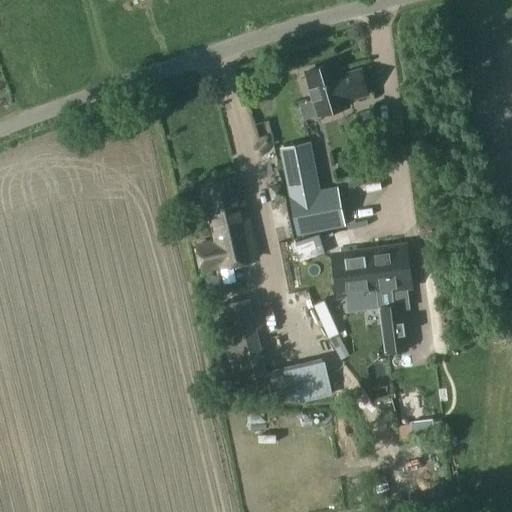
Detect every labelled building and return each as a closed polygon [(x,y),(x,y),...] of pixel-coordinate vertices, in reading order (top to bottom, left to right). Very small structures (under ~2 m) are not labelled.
[(312,101),(314,100),(319,115),(347,106),(345,100),(367,94),(360,70),(339,77),(335,63),(306,72),(310,87),(308,88),(312,101)] [(325,146),(328,158),(345,154),(341,142),(325,146)] [(344,226),(337,187),(313,192),(304,145),(280,150),(297,235),(344,226)] [(214,240),(196,245),(202,271),(253,259),(242,214),(247,213),(244,203),(239,204),(234,182),(202,190),(214,240)] [(412,290),(406,248),(371,253),(372,261),(377,294),(379,294),(412,290)] [(372,261),(351,265),(358,300),(379,296),(379,294),(377,294),(372,261)] [(205,279),(208,292),(222,289),(218,276),(205,279)] [(216,305),(236,389),(268,383),(248,298),(216,305)] [(334,348),(343,343),(338,335),(329,339),(334,348)]
